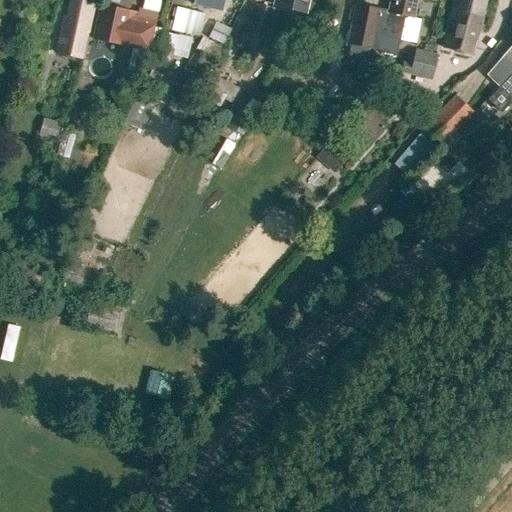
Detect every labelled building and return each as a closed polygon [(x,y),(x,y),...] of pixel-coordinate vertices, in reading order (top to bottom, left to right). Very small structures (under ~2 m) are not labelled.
[(307,11),(313,0),(277,0),(282,1),(282,2),(299,6),(298,9),(307,11)] [(416,0),(390,0),(388,12),(387,11),(386,16),(379,15),(380,10),(356,5),(348,45),(371,49),(372,46),(380,47),(379,53),(396,57),(404,17),(412,18),(416,0)] [(473,51),(482,13),(485,0),(456,0),(446,44),(473,51)] [(124,42),(131,8),(101,2),(94,35),(124,42)] [(265,50),(277,8),(253,2),(247,26),(244,25),(239,42),(265,50)] [(198,34),(204,12),(178,5),(172,28),(198,34)] [(83,57),(92,20),(66,14),(58,52),(83,57)] [(150,47),(156,22),(138,18),(132,44),(150,47)] [(511,46),(489,73),(501,85),(511,73),(511,46)] [(431,79),(437,54),(414,48),(411,62),(402,60),(400,72),(431,79)] [(193,93),(212,62),(194,51),(175,82),(193,93)] [(293,99),(311,87),(297,65),(279,77),(293,99)] [(231,102),(239,87),(212,73),(202,94),(220,103),(223,98),(231,102)] [(511,73),(501,85),(488,99),(500,111),(511,97),(511,73)] [(405,98),(407,87),(389,82),(386,93),(405,98)] [(441,145),(473,110),(456,93),(392,161),(408,176),(439,143),(441,145)] [(185,94),(176,108),(190,116),(198,102),(185,94)] [(242,135),(255,112),(240,104),(228,126),(242,135)] [(44,119),(39,135),(54,139),(59,124),(44,119)] [(65,130),(58,153),(70,156),(77,133),(65,130)] [(444,146),(433,158),(448,172),(459,160),(444,146)] [(115,330),(119,312),(89,306),(85,324),(115,330)]
